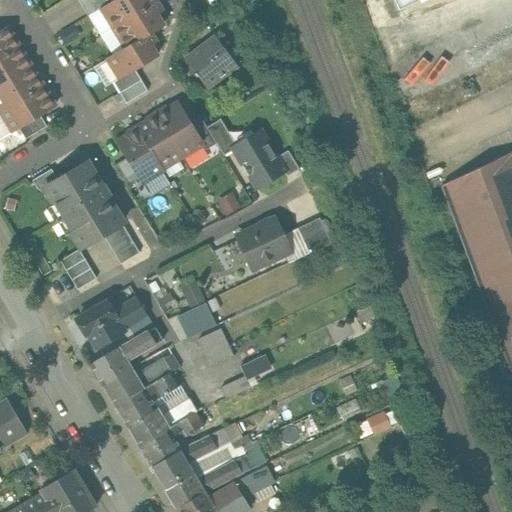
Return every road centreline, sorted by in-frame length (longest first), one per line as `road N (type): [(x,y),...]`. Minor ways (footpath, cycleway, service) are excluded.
road 1 (residential): [(25,327),(296,192)]
road 2 (residential): [(0,185),(93,130),(13,0)]
road 3 (residential): [(25,327),(138,511)]
